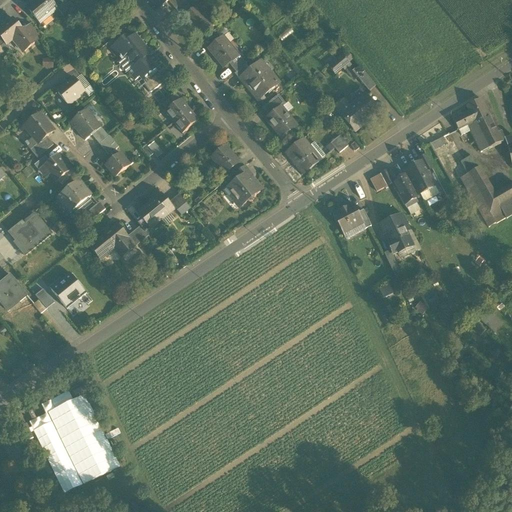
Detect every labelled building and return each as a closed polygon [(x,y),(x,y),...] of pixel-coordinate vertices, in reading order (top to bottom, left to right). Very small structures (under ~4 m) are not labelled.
[(37,0),(26,9),(39,25),(57,10),(51,3),(48,0),(37,0)] [(57,10),(63,17),(68,13),(56,0),(53,0),(51,3),(57,10)] [(176,10),(183,20),(193,12),(185,2),(183,0),(175,0),(171,4),(176,10)] [(183,20),(199,38),(214,26),(199,7),(193,12),(183,20)] [(12,41),(17,37),(23,32),(22,32),(13,20),(0,30),(0,38),(5,44),(6,46),(12,41)] [(30,26),(25,30),(36,43),(41,39),(30,26)] [(278,37),(282,42),(293,33),(289,28),(278,37)] [(25,30),(22,32),(23,32),(17,37),(21,43),(17,46),(23,54),(36,43),(25,30)] [(128,73),(135,82),(142,76),(145,80),(156,71),(143,55),(149,51),(136,34),(124,44),(121,40),(109,50),(119,62),(127,56),(130,59),(129,60),(129,62),(130,64),(132,64),(133,63),(136,67),(128,73)] [(17,37),(12,41),(17,46),(21,43),(17,37)] [(208,51),(223,69),(228,65),(239,56),(224,38),(208,51)] [(342,56),(343,57),(348,64),(353,60),(347,52),(342,56)] [(127,56),(119,62),(118,64),(126,74),(128,73),(136,67),(133,63),(132,64),(130,64),(129,62),(129,60),(130,59),(127,56)] [(228,65),(236,74),(244,67),(246,65),(239,56),(228,65)] [(330,68),(335,74),(343,68),(345,70),(350,66),(348,64),(343,57),(330,68)] [(43,59),(42,69),(54,69),(54,59),(43,59)] [(258,65),(268,76),(271,73),(261,62),(258,65)] [(251,88),(260,99),(264,96),(279,84),(271,73),(268,76),(258,65),(249,73),(240,80),(249,91),(251,88)] [(249,73),(244,67),(236,74),(235,74),(240,80),(249,73)] [(355,80),(358,78),(364,73),(359,68),(350,75),(355,80)] [(159,74),(156,71),(145,80),(143,82),(145,85),(158,74),(159,74)] [(358,78),(369,92),(376,86),(365,72),(364,73),(358,78)] [(144,86),(151,94),(165,82),(158,74),(145,85),(144,86)] [(75,81),(84,92),(89,98),(95,93),(81,76),(75,81)] [(79,96),(84,92),(75,81),(73,79),(57,92),(68,105),(73,101),(74,102),(80,98),(79,96)] [(263,102),(266,106),(267,105),(276,98),(274,94),(267,100),(266,99),(263,102)] [(166,102),(171,108),(179,101),(180,100),(176,95),(166,102)] [(276,98),(267,105),(271,110),(283,101),(278,96),(276,98)] [(336,108),(355,132),(378,113),(366,98),(361,102),(359,100),(349,108),(343,102),(336,108)] [(470,133),(481,154),(500,144),(495,134),(493,131),(494,130),(479,100),(466,107),(469,112),(453,121),(458,131),(467,127),(470,133)] [(169,118),(174,124),(189,111),(185,107),(186,106),(185,106),(184,107),(179,101),(171,108),(167,111),(167,112),(171,117),(169,118)] [(283,101),(271,110),(274,114),(282,108),(286,105),(283,101)] [(167,111),(171,108),(166,102),(163,105),(167,111)] [(286,105),(282,108),(287,114),(293,110),(288,103),(286,105)] [(85,109),(87,111),(96,122),(101,118),(91,104),(85,109)] [(266,115),(271,110),(267,105),(266,106),(262,109),(266,115)] [(266,121),(282,140),(298,127),(287,114),(282,108),(274,114),(269,118),(266,121)] [(71,124),(85,141),(92,136),(101,129),(96,122),(87,111),(71,124)] [(193,116),(189,111),(174,124),(179,129),(180,128),(184,133),(197,122),(193,117),(194,116),(193,115),(193,116)] [(37,144),(38,145),(46,138),(54,132),(40,115),(24,128),(33,139),(37,144)] [(467,127),(458,131),(461,137),(470,133),(467,127)] [(92,136),(99,145),(108,137),(101,129),(92,136)] [(495,134),(500,144),(505,141),(504,138),(502,130),(495,134)] [(109,136),(108,137),(99,145),(108,156),(119,148),(109,136)] [(334,149),(339,155),(348,147),(340,137),(330,144),(334,149)] [(428,145),(432,151),(446,144),(442,137),(428,145)] [(30,150),(37,159),(53,146),(46,138),(38,145),(37,144),(30,150)] [(25,145),(30,150),(37,144),(33,139),(25,145)] [(302,175),(303,176),(320,162),(322,161),(321,160),(319,162),(308,148),(310,147),(304,140),(304,139),(295,146),(295,147),(285,154),(286,155),(288,153),(295,162),(293,164),(294,164),(303,175),(302,175)] [(310,147),(304,139),(304,140),(310,147),(308,148),(319,162),(321,160),(310,147)] [(154,143),(148,148),(153,155),(157,159),(163,154),(154,143)] [(310,147),(321,160),(325,157),(314,143),(310,147)] [(350,146),(355,153),(359,150),(354,143),(350,146)] [(334,149),(330,144),(326,148),(330,153),(334,149)] [(142,150),(149,159),(153,155),(148,148),(146,146),(142,150)] [(212,158),(225,175),(228,172),(239,163),(238,163),(226,147),(212,158)] [(286,155),(293,164),(295,162),(288,153),(286,155)] [(105,166),(116,179),(130,166),(120,154),(105,166)] [(50,176),(56,184),(58,182),(71,172),(58,156),(49,163),(43,168),(44,168),(50,176)] [(422,162),(427,172),(432,169),(425,156),(419,160),(421,163),(422,162)] [(34,166),(39,172),(44,168),(43,168),(49,163),(45,157),(34,166)] [(460,164),(467,176),(478,170),(471,158),(460,164)] [(232,177),(234,176),(245,167),(240,161),(238,163),(239,163),(228,172),(232,177)] [(421,163),(407,170),(420,195),(435,187),(427,172),(422,162),(421,163)] [(294,164),(302,175),(303,175),(294,164)] [(252,176),(245,167),(234,176),(237,180),(241,185),(248,179),(252,176)] [(28,168),(22,173),(27,179),(33,174),(28,168)] [(50,176),(44,168),(39,172),(45,180),(50,176)] [(404,172),(406,175),(414,189),(411,191),(415,198),(420,195),(407,170),(404,172)] [(511,186),(493,197),(478,170),(467,176),(489,214),(511,200),(511,186)] [(381,175),(387,186),(392,183),(393,182),(387,171),(381,175)] [(75,176),(71,172),(58,182),(62,186),(75,176)] [(370,181),(376,193),(387,187),(380,175),(370,181)] [(400,197),(411,191),(414,189),(406,175),(393,182),(392,183),(400,197)] [(511,212),(511,200),(489,214),(467,176),(460,180),(487,227),(511,212)] [(239,208),(247,202),(249,203),(250,203),(253,203),(255,202),(255,200),(254,198),(260,193),(248,179),(241,185),(237,180),(224,191),(230,198),(231,198),(239,208)] [(57,199),(70,215),(73,212),(89,199),(91,197),(78,181),(57,199)] [(435,187),(420,195),(424,203),(439,195),(435,187)] [(415,198),(411,191),(400,197),(405,206),(416,200),(415,198)] [(179,195),(174,199),(182,208),(186,204),(179,195)] [(139,215),(143,221),(151,229),(162,220),(169,214),(173,211),(161,196),(151,204),(152,205),(139,215)] [(89,199),(73,212),(77,216),(93,204),(89,199)] [(177,212),(182,208),(174,199),(170,203),(177,212)] [(416,200),(405,206),(406,209),(417,204),(418,203),(416,200)] [(89,212),(95,219),(105,211),(99,204),(89,212)] [(190,209),(186,204),(182,208),(177,212),(181,216),(190,209)] [(417,204),(406,209),(410,216),(420,211),(417,204)] [(333,215),(342,232),(348,229),(350,231),(362,225),(363,224),(357,214),(352,205),(345,208),(347,211),(342,213),(341,211),(335,214),(333,215)] [(362,225),(365,230),(371,227),(363,211),(357,214),(363,224),(362,225)] [(17,248),(25,257),(38,246),(35,242),(48,231),(34,213),(9,234),(19,246),(17,248)] [(169,214),(162,220),(167,227),(174,220),(169,214)] [(401,259),(415,253),(406,233),(411,230),(403,215),(378,226),(383,236),(391,232),(393,238),(392,239),(394,245),(398,253),(399,254),(401,259)] [(145,234),(151,229),(143,221),(140,223),(142,226),(140,228),(145,234)] [(365,230),(362,225),(350,231),(348,229),(342,232),(346,238),(347,240),(365,230)] [(90,249),(100,261),(106,257),(105,256),(114,249),(114,250),(117,247),(124,256),(134,248),(135,247),(127,238),(118,226),(90,249)] [(134,248),(134,249),(148,237),(145,234),(140,228),(127,238),(135,247),(134,248)] [(35,242),(38,246),(51,235),(48,231),(35,242)] [(393,256),(398,253),(394,245),(389,247),(391,251),(393,256)] [(390,267),(397,264),(393,256),(391,251),(384,254),(390,267)] [(394,274),(401,271),(397,264),(390,267),(394,274)] [(421,270),(416,281),(429,284),(432,278),(421,270)] [(51,291),(67,311),(68,310),(66,309),(79,298),(81,299),(86,294),(69,274),(62,280),(63,281),(51,291)] [(0,286),(0,303),(6,311),(18,301),(19,303),(27,297),(10,276),(3,282),(4,284),(0,286)] [(375,286),(385,308),(391,306),(400,301),(390,279),(375,286)] [(43,290),(35,296),(39,301),(46,310),(54,304),(43,290)] [(41,315),(46,310),(39,301),(33,306),(41,315)] [(420,303),(414,310),(422,316),(428,309),(420,303)] [(396,317),(391,306),(385,308),(381,310),(387,322),(396,317)] [(477,318),(482,323),(493,313),(495,311),(490,306),(477,318)] [(504,324),(493,313),(482,323),(494,334),(504,324)] [(480,337),(486,330),(478,322),(471,329),(480,337)]
